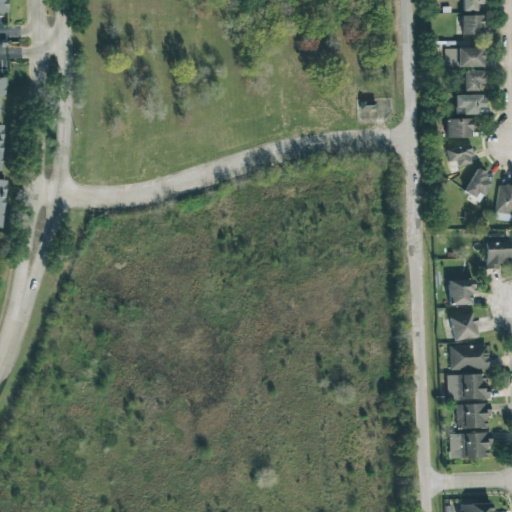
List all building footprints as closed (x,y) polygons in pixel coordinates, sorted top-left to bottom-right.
[(475,11),(475,4),(482,4),(481,0),(461,0),(461,11),(475,11)] [(481,15),(460,16),(460,35),(481,34),(481,15)] [(443,67),(482,67),(482,48),(443,48),(443,67)] [(463,91),(477,91),(476,84),(483,84),(483,71),(462,71),(463,91)] [(476,115),(476,108),(485,108),(485,96),(454,95),(453,114),(476,115)] [(470,119),(445,119),(445,138),(470,138),(470,119)] [(469,164),(467,156),(471,156),(469,144),(443,150),(446,162),(454,161),(455,167),(469,164)] [(479,202),(491,179),(474,170),(462,193),(479,202)] [(507,236),(483,236),(484,269),(498,269),(498,264),(508,264),(507,236)] [(447,280),(448,306),(470,305),(470,293),(473,293),(472,279),(447,280)] [(448,317),(452,341),(476,337),(472,313),(448,317)] [(486,369),(486,345),(448,345),(448,370),(486,369)] [(446,400),(486,399),(485,374),(445,375),(446,400)] [(487,428),(487,403),(454,404),(455,429),(487,428)] [(448,459),(489,458),(488,432),(447,434),(448,459)] [(491,511),(491,503),(459,504),(459,511),(491,511)]
